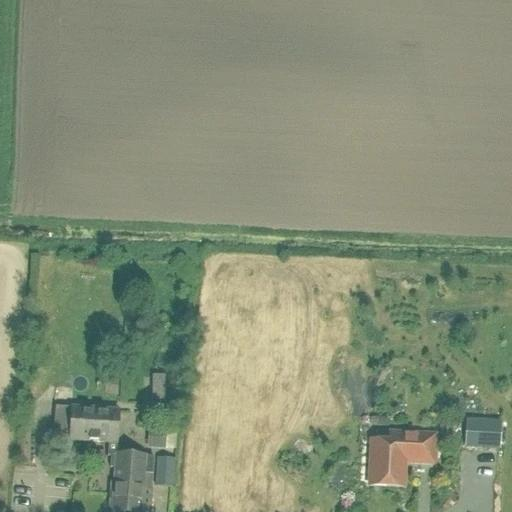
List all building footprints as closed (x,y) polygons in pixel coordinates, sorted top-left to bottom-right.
[(110,511),(126,511),(128,491),(133,492),(135,457),(116,456),(119,413),(71,409),(69,441),(108,444),(107,458),(110,458),(109,469),(115,470),(113,484),(110,484),(108,510),(111,510),(110,511)] [(147,448),(151,449),(164,450),(166,430),(148,429),(147,448)] [(433,464),(435,436),(389,433),(389,442),(370,441),(368,486),(403,488),(405,463),(433,464)] [(153,459),(135,457),(133,492),(128,491),(126,511),(141,511),(149,511),(153,459)] [(172,490),(174,460),(156,459),(154,488),(172,490)] [(76,501),(78,481),(58,479),(56,499),(76,501)]
